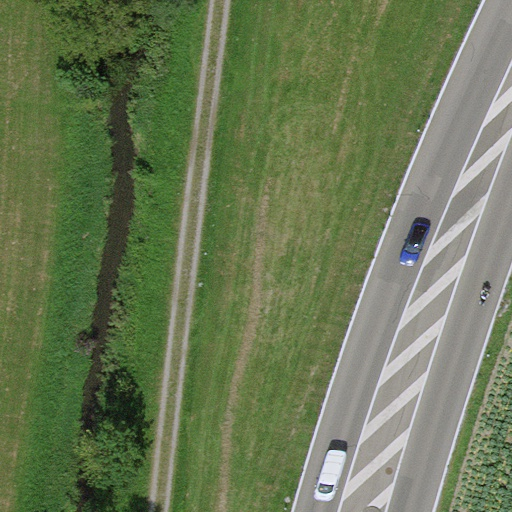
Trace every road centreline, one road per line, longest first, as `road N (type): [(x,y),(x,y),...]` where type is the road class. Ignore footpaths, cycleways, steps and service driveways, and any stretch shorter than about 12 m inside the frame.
road 1 (secondary): [(511,7),(418,217),(319,511)]
road 2 (track): [(166,511),(228,0)]
road 3 (secondary): [(415,511),(511,211)]
